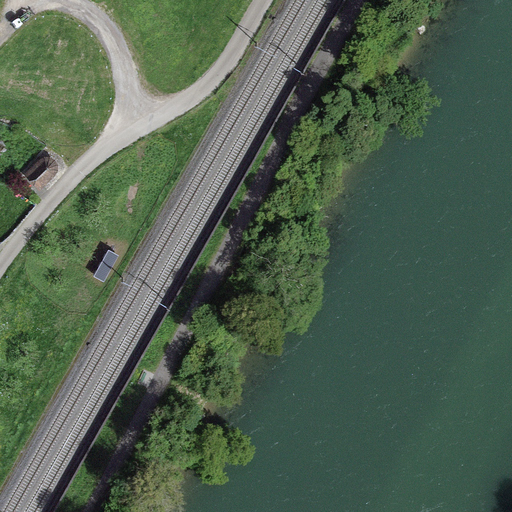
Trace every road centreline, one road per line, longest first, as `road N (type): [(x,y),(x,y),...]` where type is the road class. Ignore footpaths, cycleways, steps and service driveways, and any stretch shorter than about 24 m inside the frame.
road 1 (residential): [(360,0),(87,511)]
road 2 (residential): [(0,266),(125,126),(227,61),(262,0)]
